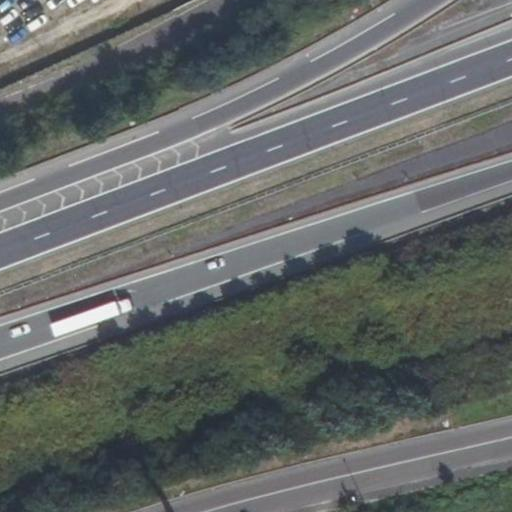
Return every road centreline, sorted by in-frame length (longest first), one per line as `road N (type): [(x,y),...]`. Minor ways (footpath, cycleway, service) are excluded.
road 1 (trunk): [(511,51),(0,248)]
road 2 (trunk): [(429,0),(358,48),(0,196)]
road 3 (trunk): [(0,348),(307,237)]
road 4 (tertiary): [(511,438),(222,511)]
road 5 (unclassified): [(219,0),(0,101)]
road 6 (trunk): [(307,237),(404,171),(511,132)]
road 7 (trunk): [(307,237),(511,173)]
